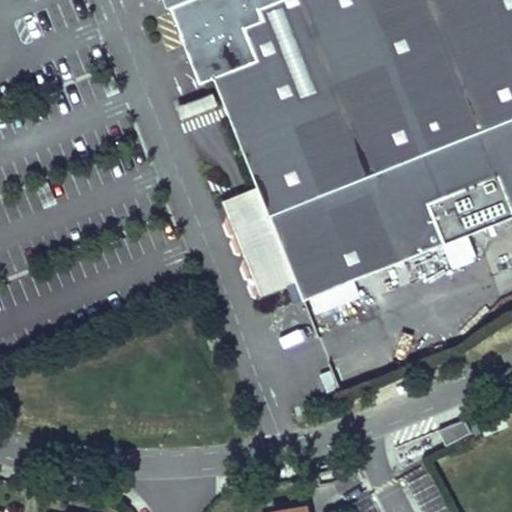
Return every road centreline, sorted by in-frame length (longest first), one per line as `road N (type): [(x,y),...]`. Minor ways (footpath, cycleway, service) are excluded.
road 1 (residential): [(0,449),(71,461),(187,463)]
road 2 (residential): [(187,463),(286,452),(358,429)]
road 3 (residential): [(358,429),(511,369)]
